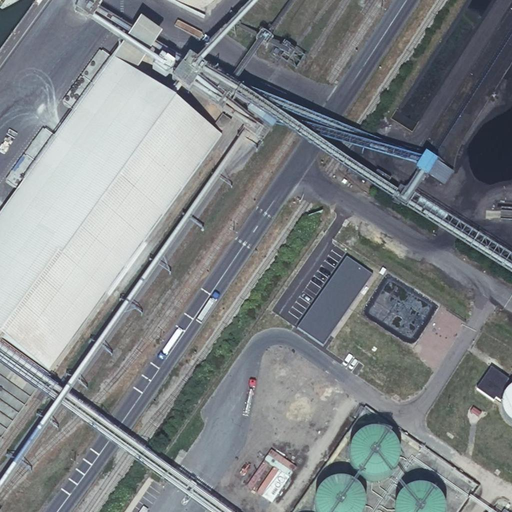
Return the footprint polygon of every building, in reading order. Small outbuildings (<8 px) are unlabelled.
[(135,13),(126,30),(149,42),(158,25),(135,13)] [(0,213),(0,338),(2,340),(48,372),(220,136),(113,58),(0,213)] [(191,72),(178,64),(171,75),(168,79),(186,91),(194,80),(196,76),(191,72)] [(217,92),(209,102),(223,112),(227,106),(230,101),(217,92)] [(445,182),(453,166),(420,149),(412,165),(445,182)] [(2,340),(0,341),(0,439),(48,372),(2,340)] [(491,369),(476,390),(493,402),(495,399),(500,403),(501,404),(501,403),(502,400),(503,398),(504,395),(505,393),(507,391),(509,389),(511,387),(510,387),(506,384),(509,381),(491,369)] [(511,386),(511,387),(509,389),(507,391),(505,393),(504,395),(503,398),(502,400),(501,403),(501,404),(501,405),(502,408),(502,411),(503,413),(505,418),(507,420),(511,424),(511,423),(511,386)] [(339,461),(380,481),(401,438),(361,418),(339,461)] [(251,487),(272,500),(288,475),(267,462),(251,487)] [(323,467),(306,511),(352,511),(364,483),(323,467)] [(383,507),(388,511),(441,511),(449,503),(412,472),(383,507)]
